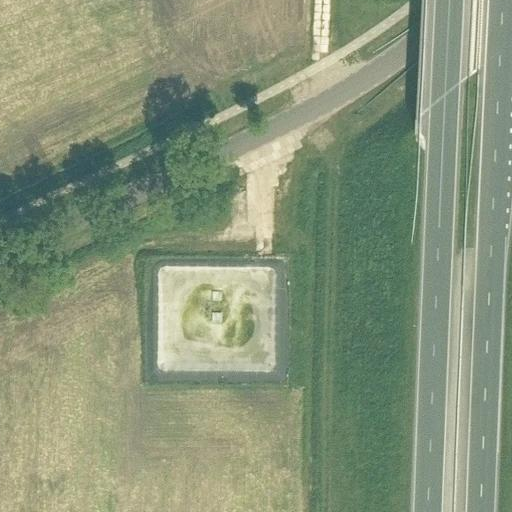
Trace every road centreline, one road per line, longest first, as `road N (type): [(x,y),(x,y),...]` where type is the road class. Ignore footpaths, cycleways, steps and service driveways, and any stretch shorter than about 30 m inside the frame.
road 1 (tertiary): [(0,254),(318,103),(467,0)]
road 2 (trunk): [(479,511),(502,0)]
road 3 (trunk): [(449,0),(427,511)]
